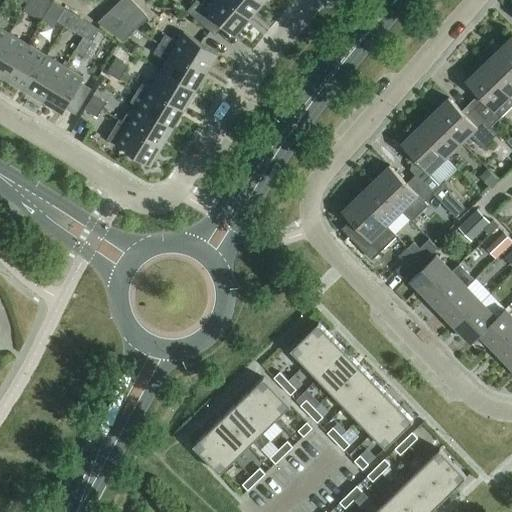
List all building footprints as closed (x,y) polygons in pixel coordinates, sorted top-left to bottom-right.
[(23,11),(41,22),(53,2),(49,0),(30,0),(28,4),(27,4),(23,11)] [(131,0),(120,0),(113,7),(134,29),(136,30),(148,18),(131,0)] [(249,19),(227,0),(211,0),(212,0),(205,9),(196,1),(187,11),(215,36),(224,26),(235,36),(249,19)] [(227,0),(249,19),(264,3),(260,0),(227,0)] [(57,21),(66,27),(73,14),(53,2),(41,22),(52,29),(57,21)] [(134,29),(113,7),(97,23),(123,42),(136,30),(134,29)] [(66,27),(83,37),(91,24),(73,14),(66,27)] [(91,24),(83,37),(90,42),(98,29),(91,24)] [(0,49),(9,34),(0,28),(0,49)] [(165,35),(159,44),(207,72),(218,53),(184,33),(178,43),(165,35)] [(0,49),(0,74),(7,79),(28,45),(9,34),(0,49)] [(511,37),(497,51),(511,66),(511,37)] [(167,61),(161,70),(195,91),(207,72),(159,44),(154,53),(167,61)] [(7,79),(26,90),(46,56),(28,45),(7,79)] [(511,66),(497,51),(482,66),(511,96),(511,94),(511,66)] [(26,90),(44,101),(65,67),(46,56),(26,90)] [(116,58),(111,65),(124,73),(128,66),(116,58)] [(124,73),(111,65),(107,73),(119,81),(120,79),(123,74),(124,73)] [(511,106),(511,99),(510,97),(511,96),(482,66),(466,82),(483,100),(475,108),(492,126),(511,106)] [(65,67),(44,101),(63,113),(84,79),(65,67)] [(161,70),(150,89),(184,109),(195,91),(161,70)] [(123,74),(120,79),(128,84),(131,79),(123,74)] [(184,109),(150,89),(142,84),(131,102),(139,107),(173,128),(184,109)] [(93,95),(89,102),(102,110),(106,103),(93,95)] [(449,98),(433,114),(462,143),(470,135),(483,149),(499,133),(492,126),(475,108),(466,116),(449,98)] [(102,110),(89,102),(84,110),(97,118),(102,110)] [(119,120),(162,146),(173,128),(139,107),(133,118),(127,114),(122,121),(119,120)] [(433,114),(417,129),(446,158),(462,143),(433,114)] [(162,146),(119,120),(107,139),(151,165),(162,146)] [(430,173),(446,158),(417,129),(401,144),(418,162),(410,170),(415,176),(433,194),(456,217),(464,208),(442,185),(430,173)] [(389,166),(373,181),(402,211),(418,196),(424,202),(433,194),(415,176),(407,184),(389,166)] [(482,176),(490,185),(496,179),(488,170),(482,176)] [(373,181),(358,196),(387,226),(402,211),(373,181)] [(387,226),(358,196),(342,212),(371,241),(387,226)] [(459,228),(471,241),(489,223),(477,210),(459,228)] [(484,230),(489,235),(498,226),(493,221),(484,230)] [(511,243),(511,241),(504,233),(493,244),(502,254),(511,243)] [(408,247),(416,256),(422,251),(413,242),(408,247)] [(396,270),(405,280),(422,263),(407,248),(399,256),(405,262),(396,270)] [(410,280),(426,296),(452,271),(436,255),(410,280)] [(441,312),(467,287),(474,280),(459,264),(452,271),(426,296),(441,312)] [(441,312),(456,327),(482,302),(467,287),(441,312)] [(471,343),(480,335),(480,334),(497,318),(497,317),(482,302),(456,327),(471,343)] [(480,334),(480,335),(495,350),(511,333),(511,315),(505,309),(497,317),(497,318),(480,334)] [(291,351),(305,365),(333,338),(319,324),(291,351)] [(511,333),(495,350),(510,366),(511,363),(511,333)] [(346,352),(333,338),(305,365),(318,379),(346,352)] [(360,366),(346,352),(318,379),(331,393),(360,366)] [(373,379),(360,366),(331,393),(345,407),(373,379)] [(282,387),(288,382),(280,373),(274,378),(282,387)] [(264,378),(249,392),(276,420),(291,406),(264,378)] [(386,393),(373,379),(345,407),(358,421),(386,393)] [(282,387),(291,396),(296,390),(288,382),(282,387)] [(249,392),(235,405),(263,433),(276,420),(249,392)] [(386,393),(358,421),(371,434),(400,407),(386,393)] [(301,406),(309,415),(315,409),(306,400),(301,406)] [(235,405),(222,419),(249,447),(263,433),(235,405)] [(414,421),(400,407),(371,434),(385,449),(414,421)] [(317,423),(323,418),(315,409),(309,415),(317,423)] [(222,419),(208,432),(235,460),(249,447),(222,419)] [(307,423),(298,431),(304,437),(313,429),(307,423)] [(327,434),(336,442),(341,437),(333,428),(327,434)] [(235,460),(208,432),(193,446),(220,474),(235,460)] [(404,441),(409,447),(418,439),(412,433),(404,441)] [(336,442),(344,451),(350,445),(341,437),(336,442)] [(395,450),(401,455),(409,447),(404,441),(395,450)] [(284,456),(293,448),(287,442),(279,450),(284,456)] [(284,456),(279,450),(270,459),(276,464),(284,456)] [(440,450),(425,464),(453,492),(467,478),(440,450)] [(369,465),(360,456),(355,462),(363,470),(369,465)] [(385,460),(376,468),(382,474),(390,465),(385,460)] [(453,492),(425,464),(411,477),(439,505),(453,492)] [(367,476),(373,482),(382,474),(376,468),(367,476)] [(265,474),(260,469),(251,477),(257,483),(265,474)] [(248,491),(257,483),(251,477),(243,485),(248,491)] [(431,511),(439,505),(411,477),(398,490),(418,511),(431,511)] [(348,495),(354,500),(363,492),(357,486),(348,495)] [(418,511),(398,490),(384,504),(392,511),(418,511)] [(345,509),(354,500),(348,495),(340,503),(345,509)]
